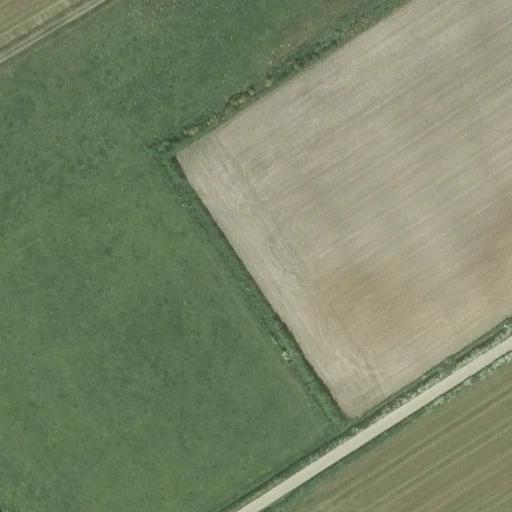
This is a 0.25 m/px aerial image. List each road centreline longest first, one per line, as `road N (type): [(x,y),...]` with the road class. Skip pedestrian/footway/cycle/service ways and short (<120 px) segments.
road 1 (unclassified): [(275,511),(511,364)]
road 2 (track): [(0,62),(104,0)]
